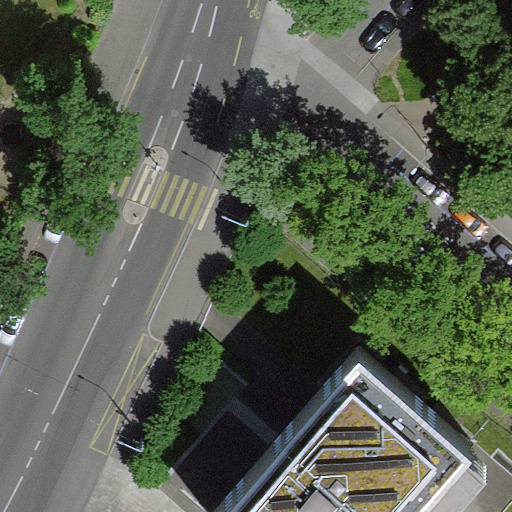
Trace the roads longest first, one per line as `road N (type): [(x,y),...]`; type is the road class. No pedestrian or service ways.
road 1 (tertiary): [(26,460),(151,189),(203,53)]
road 2 (residential): [(511,301),(271,89)]
road 3 (residential): [(271,89),(317,59),(373,0)]
